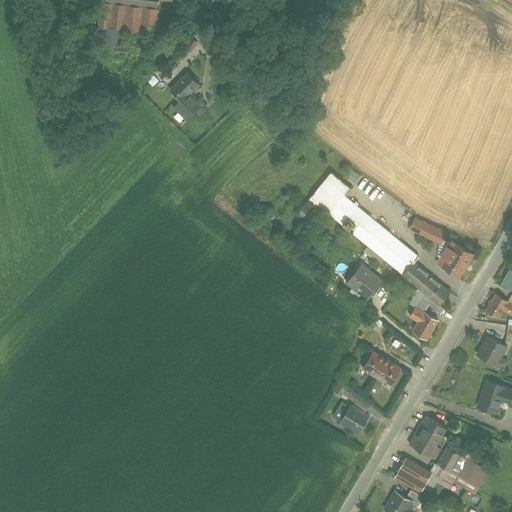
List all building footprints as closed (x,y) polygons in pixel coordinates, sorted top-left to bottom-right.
[(134,0),(102,0),(100,21),(108,22),(123,24),(160,28),(163,3),(134,0)] [(123,24),(108,22),(107,39),(122,41),(123,24)] [(204,79),(191,66),(174,82),(181,90),(173,98),(183,108),(188,113),(191,116),(207,100),(195,88),(204,79)] [(188,113),(183,108),(178,112),(183,118),(188,113)] [(327,203),(407,268),(419,253),(422,249),(350,189),(355,183),(336,167),(314,193),(311,197),(323,207),(327,203)] [(421,210),(414,223),(446,238),(452,225),(432,216),(421,210)] [(464,271),(479,247),(455,232),(440,256),(464,271)] [(419,253),(407,268),(432,289),(444,298),(456,284),(419,253)] [(365,256),(349,275),(372,294),(388,274),(365,256)] [(511,271),(509,270),(502,284),(511,289),(511,271)] [(511,294),(498,287),(489,302),(502,310),(506,304),(511,307),(511,294)] [(449,303),(444,298),(432,289),(428,294),(433,298),(444,308),(449,303)] [(419,300),(429,305),(433,298),(428,294),(424,292),(419,300)] [(433,334),(444,314),(429,305),(419,300),(413,311),(421,316),(416,325),(433,334)] [(511,339),(511,338),(490,327),(479,348),(502,359),(511,339)] [(376,344),(366,361),(396,379),(407,362),(384,348),(376,344)] [(511,380),(488,372),(479,401),(504,409),(508,396),(511,397),(511,380)] [(371,403),(377,395),(347,373),(339,384),(345,389),(347,386),(371,403)] [(355,396),(343,414),(362,426),(374,407),(355,396)] [(454,423),(428,409),(412,438),(438,452),(454,423)] [(464,447),(451,440),(442,457),(450,461),(455,464),(464,447)] [(493,463),(464,447),(455,464),(462,468),(458,476),(479,488),(493,463)] [(404,459),(430,475),(436,465),(410,449),(404,459)] [(404,459),(397,470),(424,486),(430,475),(404,459)] [(458,476),(462,468),(455,464),(450,461),(442,476),(454,483),(458,476)] [(417,491),(399,481),(386,503),(401,511),(416,511),(420,506),(412,501),(417,491)]
